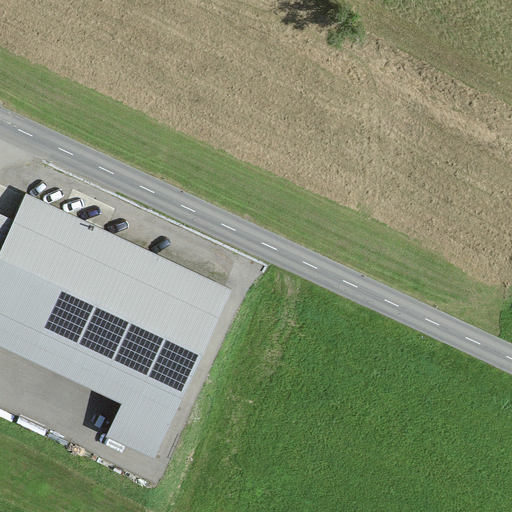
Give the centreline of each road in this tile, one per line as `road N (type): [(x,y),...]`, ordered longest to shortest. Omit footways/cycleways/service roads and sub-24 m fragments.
road 1 (tertiary): [(0,122),(511,361)]
road 2 (track): [(362,0),(511,76)]
